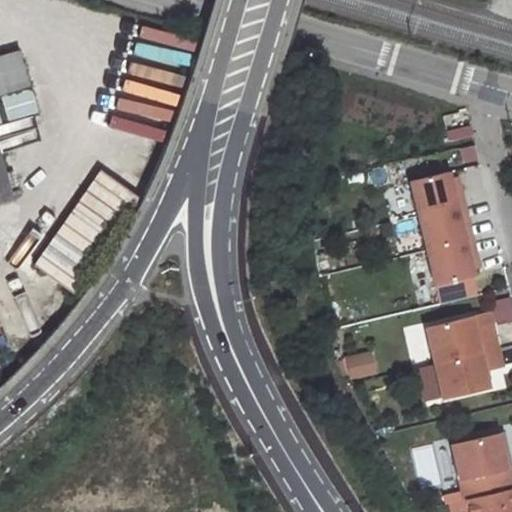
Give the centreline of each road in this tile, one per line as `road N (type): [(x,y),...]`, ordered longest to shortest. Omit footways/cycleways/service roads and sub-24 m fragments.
road 1 (secondary): [(335,511),(245,357),(228,270),(231,195),(284,0)]
road 2 (secondary): [(205,136),(195,250),(200,291),(248,403),(313,511)]
road 3 (secondary): [(205,136),(132,282),(0,423)]
road 4 (tertiary): [(488,86),(192,0)]
road 5 (secondary): [(244,0),(205,136)]
road 6 (residential): [(488,86),(487,115),(511,217)]
